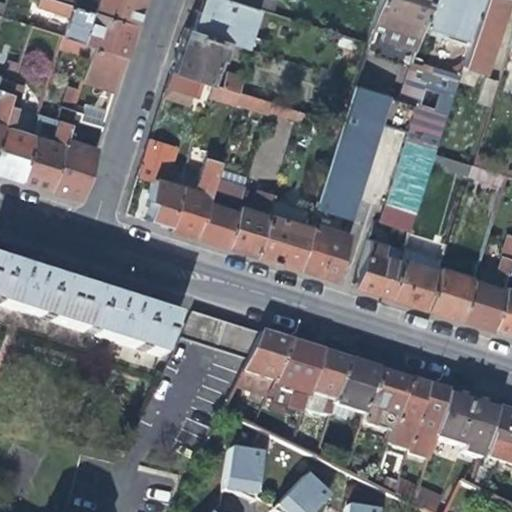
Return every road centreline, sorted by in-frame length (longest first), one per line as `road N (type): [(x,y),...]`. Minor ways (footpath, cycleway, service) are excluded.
road 1 (tertiary): [(511,368),(93,236)]
road 2 (residential): [(93,236),(168,0)]
